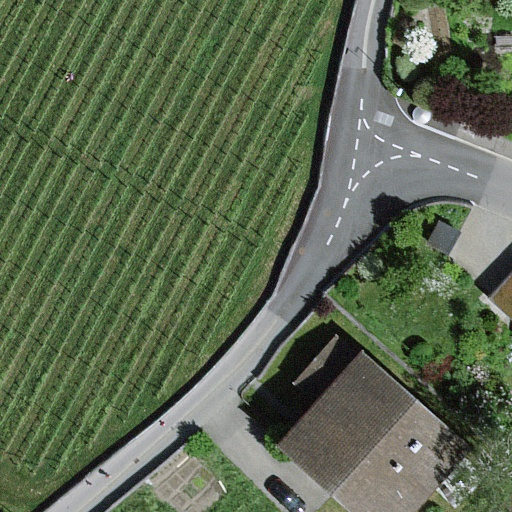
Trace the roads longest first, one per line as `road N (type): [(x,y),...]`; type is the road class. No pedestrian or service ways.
road 1 (residential): [(335,220),(310,271),(239,362),(70,511)]
road 2 (unclassified): [(369,0),(359,87),(370,148)]
road 3 (residential): [(370,148),(511,190)]
